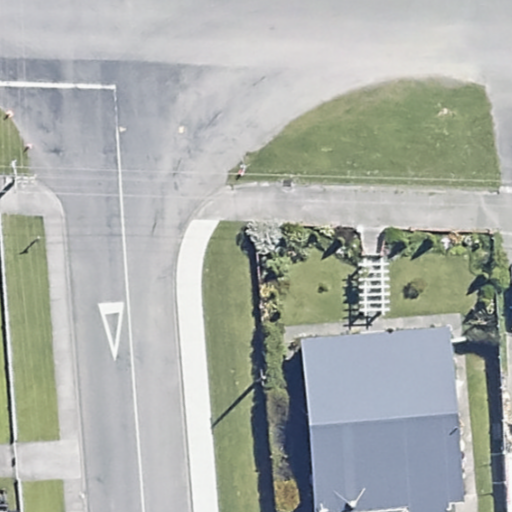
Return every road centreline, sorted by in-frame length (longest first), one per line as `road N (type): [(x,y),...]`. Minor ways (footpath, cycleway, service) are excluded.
road 1 (residential): [(101,10),(137,511)]
road 2 (residential): [(511,18),(101,10)]
